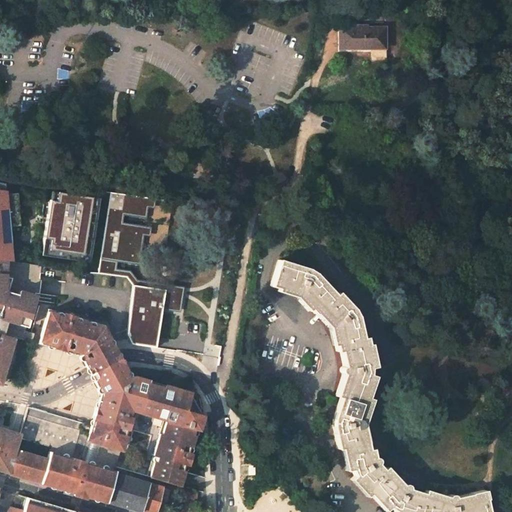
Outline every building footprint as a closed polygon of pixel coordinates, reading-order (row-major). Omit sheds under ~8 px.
[(385,58),(386,29),(370,28),(370,27),(353,26),(353,28),(341,28),(341,36),(344,37),(344,45),(363,46),(363,52),(370,52),(370,58),(385,58)] [(364,136),(357,130),(334,152),(352,170),(375,148),(373,147),(380,140),(370,130),(364,136)] [(0,262),(4,263),(10,264),(6,229),(17,228),(14,195),(3,196),(2,185),(0,185),(0,262)] [(89,199),(56,194),(54,203),(48,202),(40,251),(52,253),(51,259),(72,262),(73,256),(89,259),(94,225),(89,224),(93,199),(89,199)] [(131,273),(118,270),(119,264),(140,267),(142,258),(145,237),(146,228),(124,224),(125,217),(147,221),(149,210),(151,200),(109,195),(99,275),(129,279),(134,285),(138,281),(131,273)] [(97,200),(93,199),(89,224),(94,225),(97,200)] [(89,259),(73,256),(72,262),(88,265),(89,259)] [(489,511),(488,511),(487,511),(485,499),(486,499),(484,490),(470,493),(470,494),(455,497),(454,495),(453,495),(452,494),(451,494),(450,494),(449,495),(448,495),(447,497),(425,490),(423,493),(409,489),(409,487),(408,486),(408,485),(407,484),(406,484),(405,484),(404,484),(402,485),(385,467),(382,469),(377,464),(378,462),(378,461),(378,460),(378,459),(377,458),(376,458),(375,457),(374,457),(372,449),(368,449),(366,442),(367,442),(363,424),(371,399),(367,398),(374,376),(368,374),(368,367),(374,366),(369,343),(366,344),(364,337),(361,337),(356,316),(352,309),(337,292),(334,294),(314,273),(308,269),(278,259),(270,286),(277,288),(276,291),(294,297),(307,311),(309,309),(314,314),(315,314),(327,327),(331,345),(334,345),(336,352),(339,351),(342,366),(341,367),(340,367),(340,368),(339,369),(339,370),(339,371),(340,372),(340,373),(342,374),(335,396),(339,398),(332,419),(332,427),(337,450),(340,449),(345,471),(351,470),(354,476),(349,479),(366,497),(369,494),(385,511),(389,507),(394,511),(393,511),(489,511)] [(4,263),(0,262),(0,384),(2,376),(10,379),(21,343),(13,341),(14,338),(12,338),(13,336),(31,342),(33,333),(24,330),(27,318),(33,297),(17,293),(16,297),(1,293),(4,263)] [(157,350),(163,311),(174,313),(178,287),(138,281),(134,285),(128,336),(133,346),(157,350)] [(185,289),(178,287),(174,313),(181,314),(185,289)] [(164,387),(130,376),(128,377),(125,373),(127,371),(126,369),(121,359),(112,344),(110,345),(107,340),(109,339),(103,327),(94,324),(93,326),(88,325),(88,323),(80,320),(79,322),(74,320),(74,319),(61,315),(61,316),(56,315),(56,313),(47,310),(39,339),(57,345),(77,349),(80,354),(87,368),(90,366),(94,373),(96,378),(94,379),(105,400),(98,426),(126,435),(131,417),(129,416),(130,411),(164,421),(160,433),(158,432),(151,455),(156,457),(154,462),(152,461),(148,477),(181,486),(184,475),(195,435),(200,414),(185,410),(189,394),(164,387)] [(126,435),(98,426),(105,400),(94,379),(96,378),(94,373),(90,366),(87,368),(80,354),(77,349),(57,345),(39,339),(38,342),(52,346),(52,348),(64,352),(65,351),(79,355),(78,357),(78,358),(78,359),(79,359),(79,360),(80,360),(81,361),(82,360),(90,375),(97,387),(96,389),(96,390),(96,391),(97,392),(99,393),(97,405),(91,426),(89,431),(80,464),(87,466),(93,468),(103,434),(124,440),(126,435)] [(218,371),(220,360),(209,358),(207,369),(218,371)] [(91,426),(26,407),(24,414),(89,431),(91,426)] [(121,452),(124,440),(103,434),(93,468),(87,466),(80,464),(89,431),(24,414),(18,433),(16,441),(23,443),(23,440),(47,447),(43,458),(36,483),(79,495),(104,503),(113,473),(119,451),(121,452)] [(16,441),(18,433),(14,431),(0,427),(0,472),(2,473),(7,474),(13,451),(16,441)] [(13,451),(7,474),(18,478),(36,483),(43,458),(13,451)] [(139,511),(147,484),(113,473),(104,503),(135,511),(139,511)] [(154,511),(160,492),(161,487),(147,484),(139,511),(154,511)] [(162,511),(167,494),(160,492),(154,511),(162,511)] [(72,511),(73,511),(25,497),(21,511),(72,511)]
